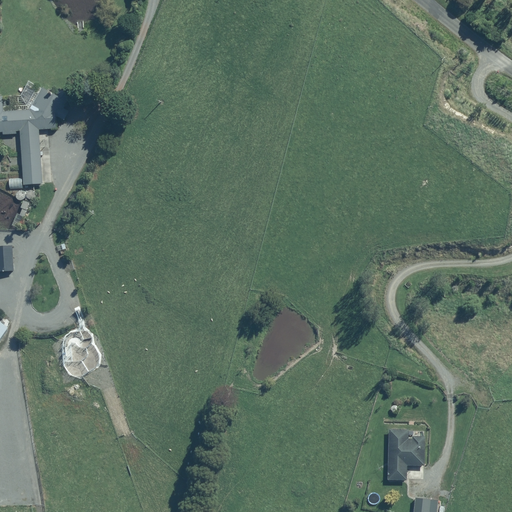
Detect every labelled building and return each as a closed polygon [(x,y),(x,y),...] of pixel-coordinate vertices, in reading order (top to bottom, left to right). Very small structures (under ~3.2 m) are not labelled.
[(18,132),(21,132),(24,187),(44,186),(41,132),(59,131),(58,118),(66,122),(71,112),(67,110),(73,99),(60,91),(57,96),(44,89),(31,112),(4,112),(4,100),(0,99),(0,133),(3,134),(3,136),(18,135),(18,132)] [(0,274),(16,273),(14,248),(0,248),(0,274)] [(0,347),(12,331),(0,322),(0,347)] [(412,431),(390,431),(390,482),(409,482),(410,468),(427,468),(428,440),(412,440),(412,431)] [(417,501),(416,511),(438,511),(439,502),(417,501)]
